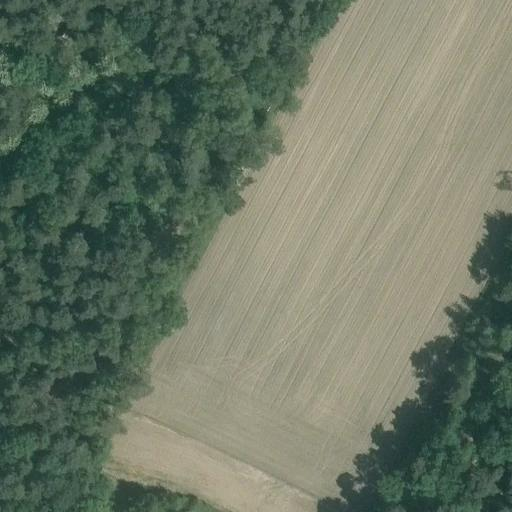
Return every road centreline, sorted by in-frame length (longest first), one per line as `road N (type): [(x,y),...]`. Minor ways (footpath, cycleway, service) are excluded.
road 1 (track): [(259,481),(117,426),(0,399)]
road 2 (track): [(308,511),(259,481),(164,511)]
